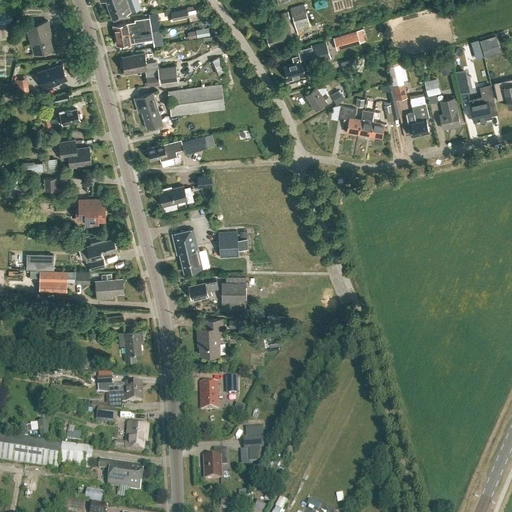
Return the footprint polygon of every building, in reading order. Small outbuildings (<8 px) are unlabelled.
[(131,12),(141,8),(137,0),(100,0),(101,2),(106,0),(113,18),(131,12)] [(192,12),(203,11),(202,3),(191,4),(192,12)] [(298,34),(302,33),(301,30),(310,27),(304,6),(304,4),(290,8),(298,34)] [(173,20),(189,16),(188,8),(171,12),(173,20)] [(280,21),(289,18),(288,11),(278,14),(280,21)] [(144,31),(151,30),(149,17),(134,20),(134,22),(114,25),(115,34),(132,32),(144,31)] [(34,54),(53,49),(47,28),(49,27),(47,20),(26,26),(34,54)] [(289,24),(265,31),(270,45),(272,44),(272,47),(288,41),(287,37),(293,35),(289,24)] [(208,28),(196,30),(197,37),(209,35),(208,28)] [(337,49),(365,41),(362,29),(334,37),(337,49)] [(132,32),(115,34),(117,44),(152,38),(151,30),(144,31),(132,32)] [(495,35),(480,40),(483,49),(498,44),(495,35)] [(478,39),(471,41),(476,58),(483,56),(478,39)] [(294,57),(296,62),(284,66),(288,79),(306,74),(304,68),(311,66),(310,63),(330,58),(326,42),(298,50),(299,55),(294,57)] [(147,69),(144,52),(131,55),(131,56),(122,58),(123,62),(122,62),(121,64),(121,67),(123,68),(124,68),(125,72),(134,70),(134,72),(147,69)] [(491,66),(506,60),(503,52),(488,58),(491,66)] [(212,60),(215,66),(221,63),(218,57),(212,60)] [(344,70),(355,66),(353,59),(341,62),(344,70)] [(440,65),(442,75),(451,73),(448,63),(440,65)] [(37,72),(43,89),(56,85),(56,84),(59,83),(59,82),(67,79),(62,64),(37,72)] [(148,85),(178,81),(176,65),(159,67),(159,74),(147,76),(148,85)] [(397,100),(408,97),(400,65),(389,67),(397,100)] [(464,68),(455,70),(460,94),(469,92),(464,68)] [(428,96),(441,93),(437,78),(425,81),(428,96)] [(511,78),(493,82),(497,102),(505,100),(507,111),(511,109),(511,78)] [(3,95),(8,95),(18,93),(16,82),(1,85),(3,95)] [(27,83),(18,84),(19,92),(28,91),(27,83)] [(396,103),(392,83),(383,86),(384,91),(388,90),(391,104),(396,103)] [(178,115),(212,110),(224,109),(225,109),(222,84),(168,91),(171,116),(178,115)] [(472,87),(474,93),(483,90),(481,84),(472,87)] [(322,95),(317,87),(305,95),(315,110),(326,102),(324,99),(328,96),(325,92),(322,95)] [(130,88),(121,90),(123,99),(132,97),(130,88)] [(345,98),(342,94),(341,95),(338,90),(330,95),(336,104),(345,98)] [(54,102),(70,99),(68,92),(52,96),(54,102)] [(162,123),(152,92),(134,98),(137,108),(140,107),(147,128),(162,123)] [(414,102),(428,98),(426,92),(412,95),(414,102)] [(442,128),(460,124),(454,97),(440,101),(443,114),(439,115),(442,128)] [(417,111),(407,114),(409,122),(408,122),(411,135),(416,134),(418,136),(423,135),(423,132),(429,131),(426,118),(429,118),(425,103),(416,105),(417,111)] [(474,121),(491,117),(488,104),(470,108),(474,121)] [(358,134),(360,119),(354,118),(356,108),(340,106),(338,117),(348,119),(346,132),(358,134)] [(78,113),(76,108),(70,110),(69,109),(59,111),(61,117),(50,120),(49,118),(43,119),(45,129),(80,120),(79,118),(81,118),(79,113),(78,113)] [(360,119),(358,134),(370,136),(372,121),(374,111),(362,109),(360,119)] [(372,121),(370,136),(382,138),(384,123),(376,122),(378,112),(374,111),(372,121)] [(185,153),(208,147),(204,135),(182,141),(185,153)] [(76,150),(75,141),(59,143),(61,161),(69,160),(70,169),(76,168),(76,166),(91,163),(89,148),(76,150)] [(161,161),(177,156),(173,141),(148,148),(151,160),(160,157),(161,161)] [(57,170),(56,159),(47,159),(48,171),(57,170)] [(23,172),(43,171),(42,162),(23,163),(23,172)] [(212,184),(212,174),(197,175),(198,185),(212,184)] [(45,190),(58,189),(57,177),(45,178),(45,190)] [(184,188),(183,185),(172,188),(171,186),(166,187),(167,190),(159,192),(163,206),(164,206),(165,209),(167,211),(175,208),(176,206),(176,203),(187,200),(188,202),(193,201),(190,187),(184,188)] [(101,206),(101,199),(79,199),(80,207),(76,207),(76,223),(85,223),(85,228),(100,228),(100,225),(106,224),(106,218),(104,218),(104,206),(101,206)] [(202,269),(193,229),(172,234),(177,255),(180,254),(184,273),(202,269)] [(246,238),(238,238),(237,231),(219,232),(221,257),(239,256),(238,248),(247,248),(246,238)] [(89,237),(91,245),(79,248),(82,259),(85,258),(86,261),(88,261),(90,269),(105,265),(102,254),(116,250),(113,239),(104,241),(102,234),(89,237)] [(201,247),(205,266),(213,265),(209,246),(201,247)] [(27,254),(26,269),(53,270),(53,255),(27,254)] [(89,284),(90,271),(76,271),(41,270),(40,290),(67,291),(67,281),(75,281),(75,283),(89,284)] [(112,297),(112,294),(124,293),(123,278),(96,281),(97,298),(112,297)] [(218,288),(216,281),(205,283),(205,282),(189,286),(190,289),(188,289),(189,295),(191,295),(192,298),(199,296),(199,298),(208,296),(208,295),(212,294),(211,290),(218,288)] [(245,282),(221,283),(221,302),(245,302),(245,282)] [(30,303),(30,291),(9,290),(9,302),(30,303)] [(108,325),(125,324),(124,315),(107,317),(108,325)] [(224,331),(222,331),(222,319),(206,320),(206,327),(197,328),(198,342),(200,342),(200,355),(219,354),(219,342),(224,341),(224,331)] [(140,352),(139,340),(141,339),(140,330),(119,333),(120,339),(119,339),(120,346),(125,345),(126,353),(124,354),(125,363),(135,362),(134,353),(140,352)] [(95,372),(96,361),(81,359),(80,370),(95,372)] [(226,394),(238,394),(238,377),(226,378),(226,394)] [(98,387),(112,386),(111,378),(97,379),(98,387)] [(216,383),(200,383),(201,410),(217,410),(216,383)] [(141,384),(124,385),(114,386),(114,388),(108,388),(109,394),(114,394),(120,394),(125,393),(125,394),(142,393),(141,384)] [(52,401),(63,403),(65,390),(54,388),(52,401)] [(122,403),(142,402),(142,393),(125,394),(125,393),(120,394),(114,394),(109,394),(109,410),(121,411),(122,403)] [(97,409),(96,419),(113,421),(114,411),(97,409)] [(35,431),(44,430),(42,421),(33,422),(35,431)] [(147,440),(148,426),(128,424),(125,450),(143,452),(144,440),(147,440)] [(0,460),(57,469),(58,466),(61,444),(0,434),(0,460)] [(260,450),(265,450),(264,437),(244,438),(244,451),(248,451),(249,464),(261,463),(260,450)] [(123,451),(124,442),(116,442),(115,450),(123,451)] [(205,480),(221,479),(220,467),(227,466),(226,449),(214,450),(214,458),(204,458),(205,480)] [(140,491),(143,470),(143,467),(110,462),(107,486),(140,491)] [(102,503),(103,492),(87,489),(85,501),(102,503)] [(242,505),(248,506),(250,496),(244,494),(242,505)] [(283,511),(287,501),(280,497),(275,507),(283,511)] [(107,511),(108,505),(92,503),(90,511),(107,511)]
